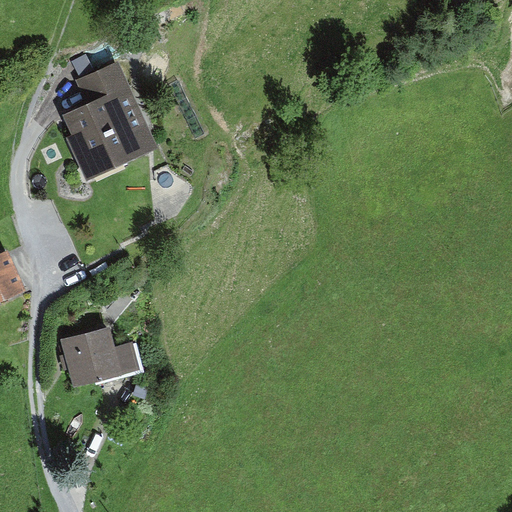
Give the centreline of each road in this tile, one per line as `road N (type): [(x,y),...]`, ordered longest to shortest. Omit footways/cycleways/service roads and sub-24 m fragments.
road 1 (track): [(77,511),(55,463),(39,339),(45,256),(26,184),(29,156),(74,95)]
road 2 (track): [(29,156),(36,98),(76,0)]
